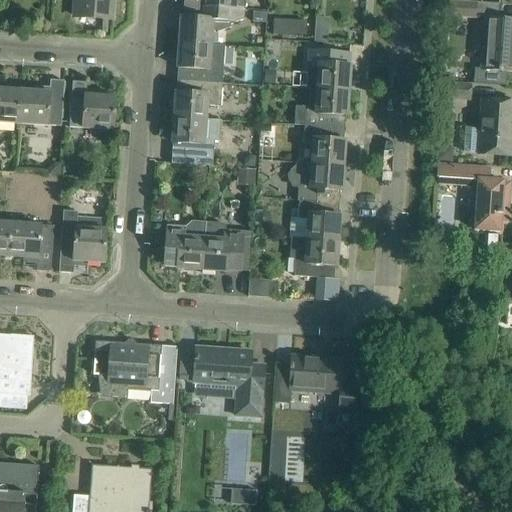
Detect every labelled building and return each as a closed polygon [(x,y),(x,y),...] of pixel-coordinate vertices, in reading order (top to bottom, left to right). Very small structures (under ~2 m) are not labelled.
[(75,0),(74,17),(75,17),(76,15),(88,16),(88,18),(112,20),(113,0),(75,0)] [(183,0),(183,6),(244,10),(245,0),(183,0)] [(448,1),(447,17),(467,19),(475,19),(485,20),(483,47),(483,51),(482,70),(475,69),(474,84),(505,87),(506,73),(511,72),(511,20),(501,20),(497,20),(498,5),(476,3),(468,3),(448,1)] [(181,18),(179,43),(210,45),(211,34),(216,31),(217,33),(230,27),(230,26),(244,19),(244,10),(183,6),(183,18),(181,18)] [(252,13),(252,23),(264,24),(265,14),(252,13)] [(273,20),(273,36),(283,37),(283,21),(273,20)] [(210,46),(210,45),(179,43),(178,69),(179,69),(178,81),(222,84),(224,47),(210,46)] [(309,89),(309,90),(348,93),(350,66),(348,66),(349,54),(309,51),(308,70),(318,71),(317,90),(309,89)] [(264,71),(264,85),(275,85),(276,72),(264,71)] [(20,92),(17,125),(61,128),(64,82),(50,81),(49,94),(20,92)] [(220,107),(222,84),(178,81),(177,93),(176,93),(174,119),(221,122),(221,121),(205,120),(206,106),(220,107)] [(86,84),(72,83),(69,128),(113,131),(116,98),(85,96),(86,84)] [(470,87),(442,85),(441,99),(469,101),(470,87)] [(263,87),(263,97),(275,98),(275,87),(263,87)] [(0,123),(17,125),(20,92),(0,90),(0,123)] [(294,126),(303,127),(344,129),(345,117),(346,117),(348,93),(309,90),(308,109),(295,108),(294,126)] [(511,155),(511,102),(496,102),(482,101),(478,155),(511,157),(511,155)] [(219,142),(221,122),(174,119),(171,164),(188,166),(208,167),(212,167),(214,141),(219,142)] [(313,145),(312,165),(343,167),(344,142),(343,141),(344,129),(303,127),(302,144),(313,145)] [(438,162),(452,163),(453,149),(439,148),(438,162)] [(69,159),(63,164),(72,174),(78,169),(69,159)] [(53,163),(47,168),(49,176),(58,176),(60,173),(60,164),(53,163)] [(295,166),(290,172),(297,179),(296,190),(298,190),(297,202),(339,204),(340,192),(341,192),(343,167),(312,165),(296,164),(295,166)] [(438,185),(477,187),(474,231),(500,233),(501,222),(507,222),(510,184),(503,183),(503,182),(489,181),(490,169),(437,165),(436,178),(438,179),(438,185)] [(188,166),(187,186),(206,187),(208,167),(188,166)] [(237,170),(237,186),(254,187),(255,171),(237,170)] [(338,216),(339,204),(297,202),(298,202),(297,219),(308,220),(306,240),(291,239),(338,242),(339,217),(338,216)] [(58,240),(56,265),(59,265),(59,273),(73,274),(74,262),(104,264),(106,231),(76,229),(77,213),(63,212),(61,240),(58,240)] [(177,269),(201,271),(204,223),(191,222),(185,228),(167,227),(164,266),(177,267),(177,269)] [(0,257),(8,258),(10,225),(0,223),(0,257)] [(223,224),(204,223),(201,271),(227,272),(227,271),(249,273),(252,233),(225,231),(225,226),(223,224)] [(51,265),(56,265),(58,240),(53,240),(54,228),(10,225),(8,258),(37,260),(36,272),(50,273),(51,265)] [(496,254),(497,236),(488,235),(486,253),(496,254)] [(336,267),(338,242),(291,239),(289,259),(295,260),(294,277),(315,279),(332,280),(333,280),(334,267),(336,267)] [(315,279),(313,302),(336,303),(338,280),(333,280),(332,280),(315,279)] [(0,395),(29,397),(33,338),(10,336),(10,339),(0,337),(0,395)] [(172,405),(176,348),(95,342),(93,376),(97,376),(100,398),(126,400),(126,391),(140,391),(150,392),(149,403),(172,405)] [(250,353),(196,349),(196,357),(195,357),(194,362),(195,362),(194,383),(246,387),(244,412),(261,413),(264,367),(249,366),(250,353)] [(343,362),(292,358),(291,365),(290,365),(289,370),(291,371),(289,390),(339,394),(338,413),(325,412),(325,425),(353,428),(355,405),(357,385),(341,384),(343,362)] [(4,465),(0,464),(0,511),(35,511),(38,467),(14,466),(13,473),(8,472),(8,469),(8,468),(7,467),(7,466),(5,465),(4,465)] [(148,511),(150,490),(151,470),(138,469),(138,471),(131,471),(131,469),(91,466),(89,497),(73,496),(72,511),(148,511)] [(229,511),(257,511),(258,490),(241,489),(242,481),(217,480),(216,511),(229,511)]
